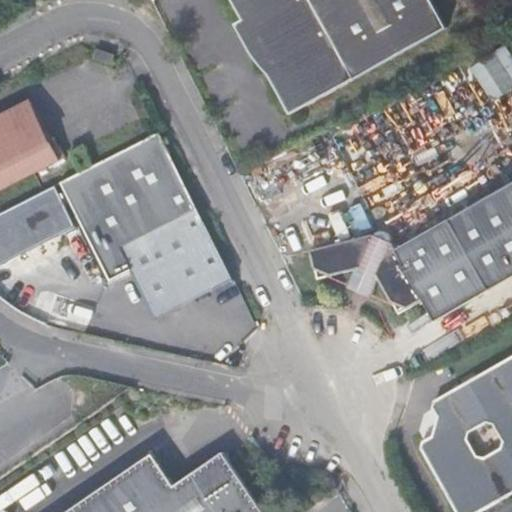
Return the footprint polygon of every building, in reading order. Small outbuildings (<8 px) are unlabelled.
[(258,63),(287,116),(443,29),(426,0),(228,0),(250,38),(253,36),(265,59),(258,63)] [(511,50),(506,42),(472,67),(496,100),(511,88),(511,50)] [(100,45),(92,44),(87,60),(118,70),(122,56),(115,51),(108,47),(100,45)] [(0,112),(0,189),(61,158),(54,145),(29,98),(0,112)] [(61,181),(111,280),(131,270),(157,318),(236,278),(159,131),(61,181)] [(59,143),(54,145),(61,158),(66,155),(59,143)] [(427,299),(438,319),(511,278),(511,186),(401,247),(399,243),(395,235),(391,233),(387,231),(383,231),(378,232),(374,234),(314,249),(321,279),(366,268),(385,276),(403,313),(427,299)] [(2,210),(0,211),(0,229),(10,225),(2,210)] [(511,356),(437,399),(435,406),(441,416),(434,436),(427,440),(424,447),(460,511),(477,511),(511,492),(511,356)] [(265,511),(224,452),(175,486),(153,455),(71,511),(265,511)]
